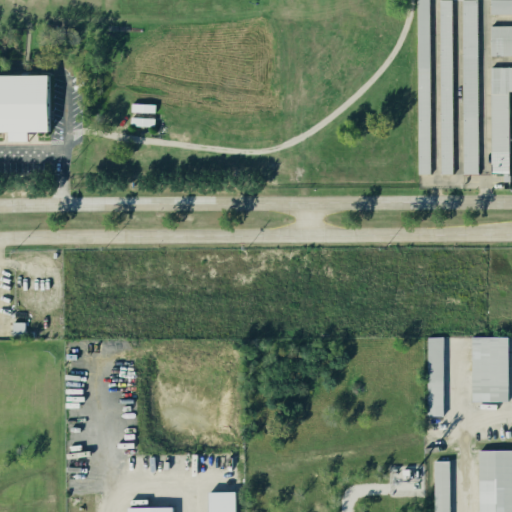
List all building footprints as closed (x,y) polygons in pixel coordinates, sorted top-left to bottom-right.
[(430,0),(431,174),(419,174),(418,0),(430,0)] [(453,0),(454,174),(442,174),(441,0),(453,0)] [(478,0),(479,174),(464,174),(463,0),(478,0)] [(511,14),(491,14),(491,0),(511,0),(511,14)] [(511,26),(511,55),(491,56),(491,26),(511,26)] [(511,67),(511,91),(510,91),(510,174),(492,174),(492,68),(511,67)] [(0,76),(49,76),(49,132),(29,132),(29,141),(10,141),(10,132),(0,132),(0,76)] [(132,112),(133,104),(156,105),(156,113),(132,112)] [(156,119),(155,127),(132,126),(132,118),(156,119)] [(26,323),(26,332),(34,332),(34,338),(14,338),(14,322),(26,323)] [(444,416),(429,416),(429,338),(444,338),(444,416)] [(509,338),(509,401),(473,401),(473,338),(509,338)] [(480,511),(480,451),(511,450),(511,511),(480,511)] [(451,461),(451,511),(435,511),(435,461),(451,461)] [(236,492),(236,511),(210,511),(210,492),(236,492)]
